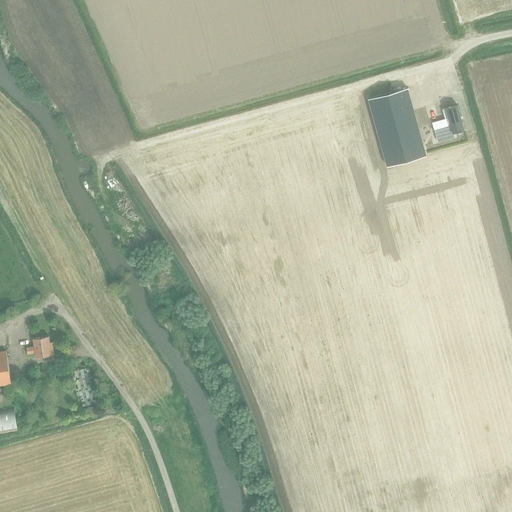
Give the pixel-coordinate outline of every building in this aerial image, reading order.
[(407,88),(369,98),(387,166),(426,155),(407,88)] [(448,118),(433,123),(438,142),(454,137),(453,133),(458,131),(459,133),(462,132),(462,130),(464,130),(457,105),(446,108),(448,118)] [(36,357),(44,356),(54,354),(53,346),(50,346),(49,336),(33,338),(34,346),(27,348),(28,354),(35,353),(36,357)] [(7,351),(0,351),(0,385),(12,383),(7,351)] [(0,410),(0,433),(18,430),(14,408),(0,410)]
